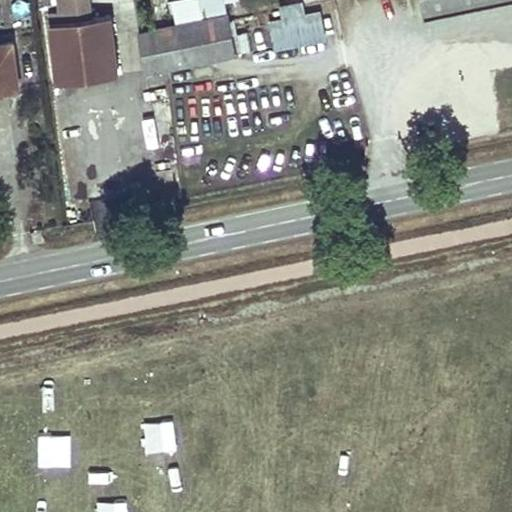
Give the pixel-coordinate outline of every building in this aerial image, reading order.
[(51,11),(52,21),(91,16),(88,0),(59,0),(61,10),(51,11)] [(422,0),(426,15),(496,0),(422,0)] [(274,23),(278,45),(323,36),(318,14),(303,17),(300,6),(285,8),(286,21),(274,23)] [(91,16),(52,21),(58,81),(118,74),(112,14),(91,16)] [(228,14),(139,32),(147,73),(237,55),(228,14)] [(0,88),(18,86),(14,41),(0,43),(0,88)]
